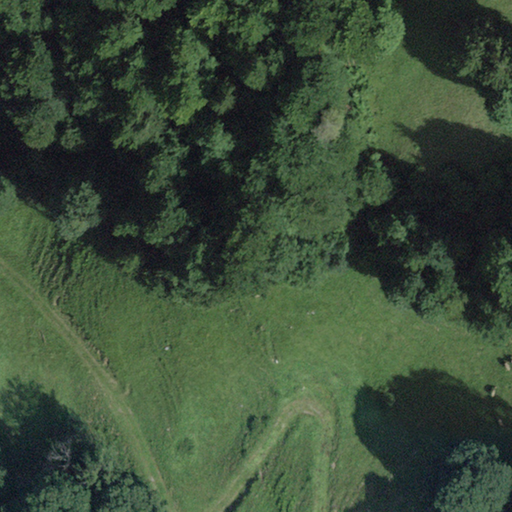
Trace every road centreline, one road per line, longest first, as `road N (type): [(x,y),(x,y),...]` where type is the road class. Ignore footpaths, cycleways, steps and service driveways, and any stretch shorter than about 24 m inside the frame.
road 1 (track): [(0,263),(96,363),(135,420),(170,511)]
road 2 (track): [(327,511),(333,424),(325,409),(309,404),(289,415),(221,511)]
